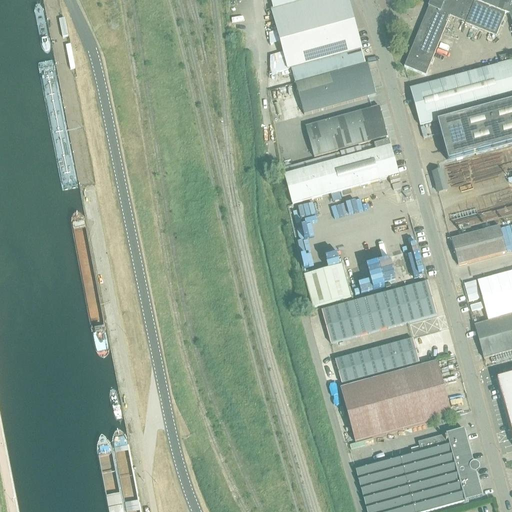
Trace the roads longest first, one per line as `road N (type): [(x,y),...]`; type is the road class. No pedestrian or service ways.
road 1 (residential): [(508,511),(363,0)]
road 2 (unclassified): [(195,511),(176,461),(96,61),(69,0)]
road 3 (unclassified): [(54,0),(154,511)]
road 4 (residential): [(359,511),(309,339)]
road 5 (residential): [(272,159),(256,0)]
